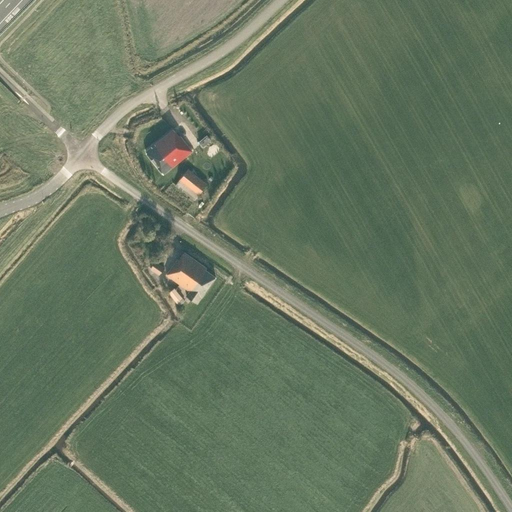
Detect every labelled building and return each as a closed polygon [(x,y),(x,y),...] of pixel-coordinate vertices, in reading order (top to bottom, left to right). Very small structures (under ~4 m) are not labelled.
[(152,147),(146,152),(163,174),(192,151),(180,136),(179,137),(173,130),(155,144),(156,146),(152,148),(152,147)] [(199,141),(204,146),(212,139),(207,133),(199,141)] [(207,184),(188,169),(176,185),(195,200),(207,184)] [(207,268),(184,252),(179,260),(178,259),(167,275),(190,291),(187,296),(197,303),(201,298),(216,277),(205,270),(207,268)] [(164,268),(155,262),(151,268),(160,274),(164,268)] [(168,292),(177,302),(180,305),(185,301),(174,287),(168,292)]
